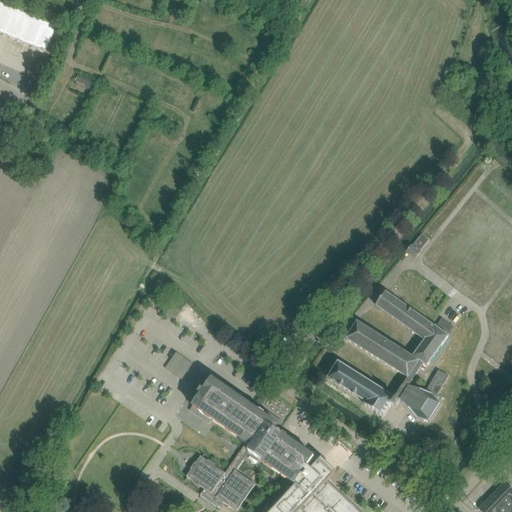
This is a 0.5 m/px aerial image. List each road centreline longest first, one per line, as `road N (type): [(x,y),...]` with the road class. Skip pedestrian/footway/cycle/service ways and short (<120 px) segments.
road 1 (residential): [(451,503),(222,344),(208,345),(164,415)]
road 2 (track): [(316,336),(470,146)]
